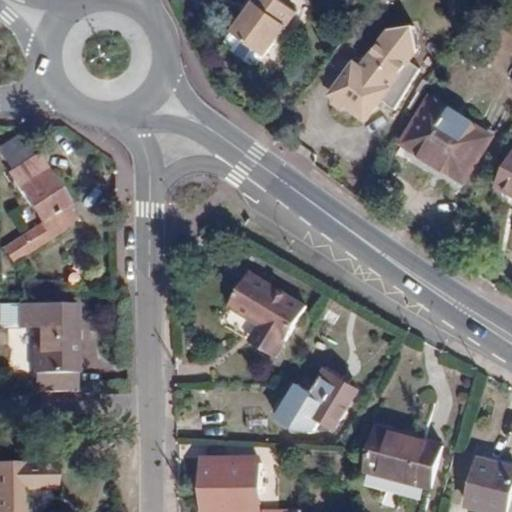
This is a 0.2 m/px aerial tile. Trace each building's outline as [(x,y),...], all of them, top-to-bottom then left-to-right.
[(266,56),(299,12),(284,0),(256,0),(248,11),(234,30),(266,56)] [(248,0),(243,7),(248,11),(256,0),(248,0)] [(377,0),(376,3),(387,12),(396,0),(377,0)] [(350,108),(366,120),(381,99),(395,109),(419,73),(407,64),(418,50),(390,29),(361,68),(355,64),(332,95),(336,97),(336,102),(344,108),(350,108)] [(426,70),(437,51),(425,44),(415,63),(426,70)] [(405,144),(466,182),(493,138),(432,100),(405,144)] [(10,173),(42,223),(2,250),(12,265),(79,222),(36,156),(10,173)] [(511,159),(497,188),(511,195),(511,159)] [(240,315),(245,318),(238,332),(261,346),(269,332),(272,334),(292,297),(236,265),(215,300),(240,315)] [(18,329),(34,329),(34,392),(77,392),(77,304),(18,304),(18,329)] [(240,315),(232,329),(238,332),(245,318),(240,315)] [(313,397),(324,405),(317,418),(337,431),(360,394),(328,373),(313,397)] [(313,397),(304,410),(317,418),(324,405),(313,397)] [(443,445),(379,427),(367,472),(431,489),(443,445)] [(511,466),(479,458),(466,507),(484,511),(494,511),(511,479),(511,466)] [(199,490),(213,490),(213,511),(251,511),(252,500),(259,500),(258,465),(229,465),(228,460),(199,460),(199,490)] [(0,511),(25,511),(25,490),(54,490),(54,464),(0,463),(0,511)] [(427,507),(431,489),(367,472),(364,471),(359,489),(427,507)] [(507,511),(511,495),(511,479),(494,511),(507,511)] [(213,511),(213,490),(199,490),(198,511),(213,511)]
